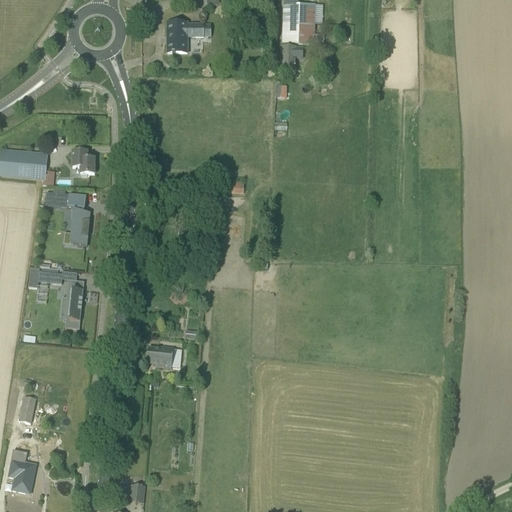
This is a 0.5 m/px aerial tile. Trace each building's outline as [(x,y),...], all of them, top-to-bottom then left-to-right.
[(219,7),(218,0),(206,0),(207,8),(219,7)] [(314,46),(314,37),(315,7),(312,7),(313,0),(297,0),(283,0),(284,7),(283,7),(282,46),(284,46),(284,50),(281,50),(281,73),(296,73),(297,49),(288,49),(288,45),(314,46)] [(211,27),(204,27),(204,26),(188,26),(188,25),(167,25),(167,39),(169,39),(169,44),(167,44),(167,55),(172,55),(172,56),(189,56),(189,41),(204,40),(204,39),(211,39),(211,27)] [(0,152),(0,178),(45,183),(48,157),(0,152)] [(94,169),(95,161),(87,161),(87,154),(72,154),(72,170),(80,170),(80,177),(94,177),(94,175),(96,175),(96,169),(94,169)] [(244,185),(230,184),(220,184),(219,194),(229,194),(243,195),(244,185)] [(68,210),(68,211),(69,197),(46,195),(45,208),(52,209),(68,210)] [(69,197),(68,211),(68,210),(67,211),(74,212),(74,214),(74,215),(73,226),(79,226),(78,237),(72,236),(70,248),(77,248),(87,249),(90,216),(84,215),(84,213),(85,213),(86,198),(69,197)] [(39,272),(30,271),(28,290),(37,291),(39,272)] [(49,276),(48,286),(61,287),(62,278),(49,276)] [(84,285),(68,283),(66,301),(68,301),(65,331),(79,332),(84,285)] [(197,342),(198,334),(186,333),(185,340),(197,342)] [(174,350),(159,349),(159,352),(148,350),(147,366),(155,366),(155,369),(172,370),(174,350)] [(24,389),(32,390),(33,383),(25,382),(24,389)] [(35,402),(23,399),(18,424),(30,426),(35,402)] [(30,496),(35,468),(12,463),(8,479),(15,480),(13,492),(30,496)] [(129,504),(143,506),(145,490),(131,488),(129,504)]
